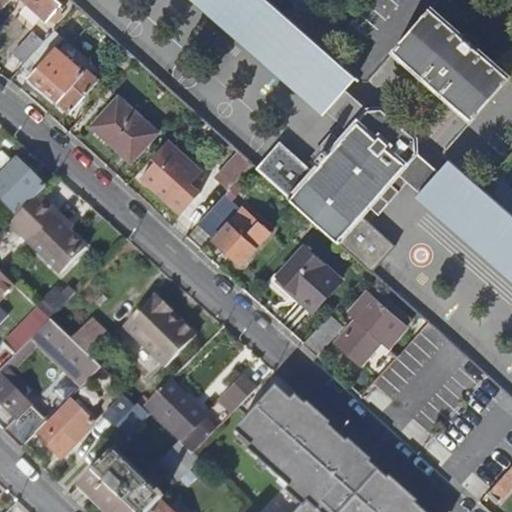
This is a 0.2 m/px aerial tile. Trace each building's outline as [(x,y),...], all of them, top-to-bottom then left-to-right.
[(24,0),(48,22),(51,19),(56,23),(63,15),(62,13),(65,9),(61,7),(63,5),(57,0),(24,0)] [(195,0),(324,113),(328,109),(345,90),(356,78),(352,75),(326,52),(284,14),(276,7),(267,0),(195,0)] [(412,69),(420,76),(425,75),(444,91),(444,97),(452,104),(457,103),(475,119),(511,78),(480,50),(480,44),(467,32),(461,33),(431,7),(395,48),(412,63),(412,69)] [(32,31),(15,51),(27,62),(45,42),(32,31)] [(24,66),(34,75),(33,77),(72,113),(101,80),(88,69),(85,72),(58,47),(61,44),(52,34),(45,42),(27,62),(24,66)] [(328,109),(352,130),(369,111),(345,90),(328,109)] [(93,126),(132,162),(158,131),(121,97),(93,126)] [(258,169),(311,217),(369,270),(372,272),(396,246),(361,214),(400,171),(417,152),(416,139),(384,111),(369,111),(352,130),(329,155),(325,151),(318,159),(322,163),(314,172),(282,143),(258,169)] [(141,176),(182,214),(201,192),(190,182),(201,170),(169,140),(162,147),(153,157),(156,160),(141,176)] [(400,171),(422,191),(439,172),(417,152),(400,171)] [(241,153),(218,177),(231,189),(253,164),(241,153)] [(0,177),(0,196),(20,215),(38,195),(45,188),(16,160),(0,177)] [(418,195),(511,277),(511,215),(485,191),(477,184),(454,164),(451,160),(439,172),(422,191),(418,195)] [(61,217),(38,195),(20,215),(10,225),(61,274),(87,248),(70,232),(57,220),(61,217)] [(198,224),(214,238),(229,223),(241,210),(225,195),(198,224)] [(213,240),(241,265),(271,233),(253,216),(245,225),(247,227),(241,234),(229,223),(214,238),(213,240)] [(57,220),(70,232),(73,228),(61,217),(57,220)] [(0,235),(3,232),(10,225),(3,218),(0,221),(0,235)] [(338,287),(300,254),(275,282),(297,302),(295,304),(311,318),(338,287)] [(0,302),(15,287),(2,274),(1,273),(0,274),(0,302)] [(165,367),(196,335),(180,320),(177,323),(169,316),(173,312),(155,295),(124,326),(165,367)] [(405,332),(365,297),(348,316),(356,323),(334,348),(357,368),(378,343),(388,351),(405,332)] [(39,308),(4,344),(16,357),(33,340),(52,321),(50,319),(39,308)] [(329,316),(303,343),(317,355),(342,328),(329,316)] [(72,340),(94,361),(113,341),(91,320),(72,340)] [(72,378),(82,388),(101,368),(94,361),(72,340),(52,321),(33,340),(38,345),(43,341),(77,373),(72,378)] [(203,374),(196,381),(206,390),(242,352),(219,331),(191,362),(203,374)] [(0,403),(16,420),(4,432),(22,449),(34,437),(20,423),(33,410),(19,397),(22,394),(23,388),(20,385),(18,386),(16,384),(16,380),(13,377),(9,378),(5,374),(0,379),(0,403)] [(242,377),(221,399),(234,411),(256,389),(242,377)] [(158,413),(196,450),(216,430),(205,419),(206,418),(169,380),(158,392),(169,402),(158,413)] [(424,511),(417,505),(419,503),(392,478),(390,481),(371,464),(373,461),(366,455),(351,441),(349,443),(330,427),(332,424),(327,419),(309,403),(307,405),(296,396),(292,401),(276,386),(236,431),(252,446),(248,449),(307,503),(298,511),(424,511)] [(33,410),(20,423),(34,437),(36,434),(56,414),(42,401),(33,410)] [(56,414),(36,434),(60,458),(71,448),(82,437),(83,436),(94,425),(80,411),(84,407),(79,402),(75,406),(70,401),(56,414)] [(151,415),(143,407),(140,404),(118,426),(129,437),(151,415)] [(349,443),(351,441),(332,424),(330,427),(349,443)] [(82,437),(71,448),(77,454),(89,442),(83,436),(82,437)] [(179,442),(159,463),(179,481),(199,461),(192,454),(179,442)] [(113,453),(79,487),(91,499),(92,498),(125,465),(113,453)] [(392,478),(373,461),(371,464),(390,481),(392,478)] [(125,465),(92,498),(105,511),(135,511),(130,507),(148,488),(125,465)] [(511,466),(489,492),(499,500),(511,485),(511,466)] [(148,488),(130,507),(135,511),(144,511),(158,498),(148,488)] [(170,511),(161,503),(152,511),(170,511)]
